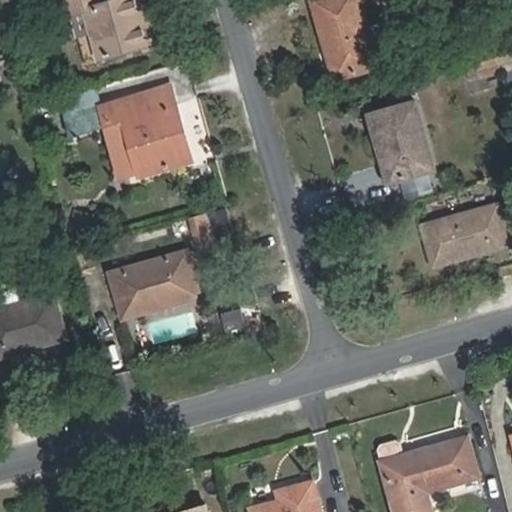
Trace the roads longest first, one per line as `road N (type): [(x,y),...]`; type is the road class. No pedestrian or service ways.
road 1 (residential): [(343,375),(238,0)]
road 2 (residential): [(0,467),(343,375)]
road 3 (residential): [(343,375),(511,327)]
